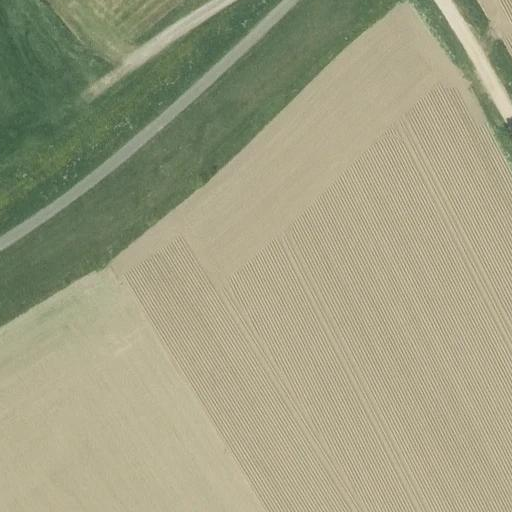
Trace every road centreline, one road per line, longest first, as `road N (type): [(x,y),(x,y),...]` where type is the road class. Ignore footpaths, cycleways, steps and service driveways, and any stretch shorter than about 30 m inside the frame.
road 1 (track): [(101,76),(230,0)]
road 2 (unclassified): [(511,126),(438,0)]
